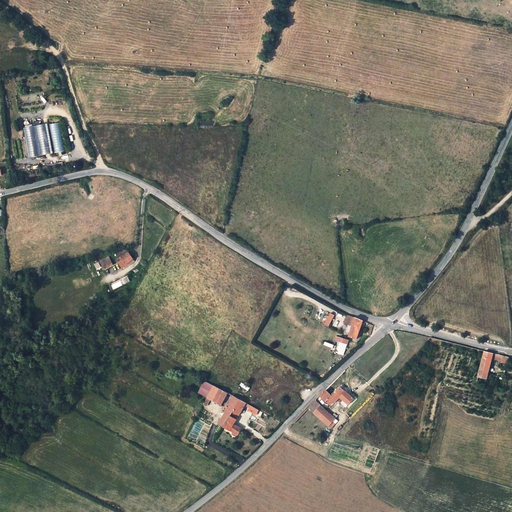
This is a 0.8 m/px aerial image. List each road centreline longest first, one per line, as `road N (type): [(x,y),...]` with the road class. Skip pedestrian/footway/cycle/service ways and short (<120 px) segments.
road 1 (unclassified): [(387,326),(106,170),(0,193)]
road 2 (unclassified): [(387,326),(188,511)]
road 3 (unclassified): [(511,128),(457,243),(394,320)]
road 4 (track): [(0,3),(55,50),(106,170)]
road 5 (unclassified): [(394,320),(511,351)]
